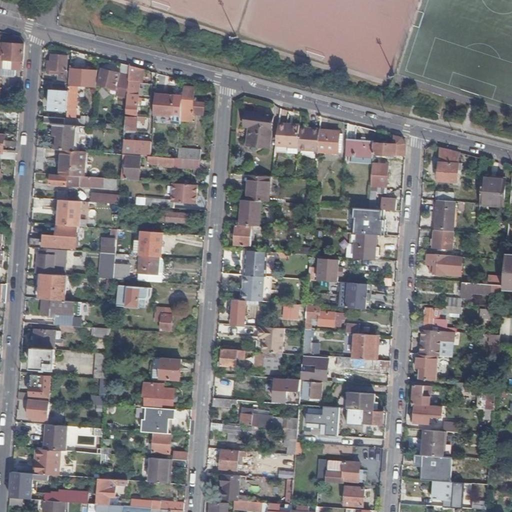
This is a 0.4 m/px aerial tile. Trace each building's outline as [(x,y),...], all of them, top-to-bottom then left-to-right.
[(13,71),(23,72),(25,46),(0,43),(0,55),(4,56),(4,61),(5,61),(14,62),(13,71)] [(70,78),(70,73),(66,73),(68,57),(53,56),(52,63),(49,62),(48,74),(60,76),(60,83),(53,82),(51,111),(68,112),(69,92),(70,78)] [(14,62),(5,61),(4,71),(13,71),(14,62)] [(128,104),(126,131),(137,132),(139,97),(143,97),(143,90),(140,90),(141,71),(130,68),(130,78),(129,82),(130,82),(129,104),(128,104)] [(129,82),(130,78),(112,73),(109,72),(103,71),(99,86),(120,92),(118,98),(128,100),(129,82)] [(79,79),(70,78),(69,92),(70,92),(68,119),(72,120),(72,122),(75,122),(79,79)] [(183,113),(182,113),(182,122),(188,122),(189,114),(192,114),(192,115),(195,115),(203,116),(203,117),(204,117),(205,105),(194,104),(195,89),(185,88),(183,113)] [(164,93),(156,92),(155,117),(175,118),(176,97),(168,96),(164,96),(164,93)] [(270,149),(274,117),(247,113),(246,127),(251,128),(248,145),(270,149)] [(45,125),(59,126),(65,127),(66,120),(45,118),(45,125)] [(279,125),(277,147),(299,149),(300,131),(300,129),(288,129),(288,126),(279,125)] [(54,150),(64,151),(75,152),(77,127),(65,127),(59,126),(58,138),(55,137),(54,150)] [(321,131),(321,130),(312,130),(312,132),(300,131),(299,149),(299,152),(319,153),(321,131)] [(321,131),(319,153),(339,154),(341,133),(321,131)] [(374,156),(406,159),(406,146),(404,141),(403,140),(394,137),(393,147),(375,145),(374,156)] [(374,159),(374,156),(375,145),(375,142),(348,140),(346,157),(374,159)] [(186,160),(201,162),(202,152),(187,150),(186,160)] [(459,165),(460,155),(441,150),(439,183),(458,184),(459,171),(459,165)] [(64,151),(62,176),(71,177),(85,178),(87,153),(75,152),(64,151)] [(186,160),(149,158),(149,164),(159,165),(159,167),(173,169),(174,168),(201,170),(201,162),(186,160)] [(123,170),(122,181),(129,181),(129,180),(139,181),(141,160),(130,159),(129,171),(123,170)] [(372,188),(383,189),(387,189),(389,168),(373,166),(372,188)] [(117,190),(118,181),(85,178),(71,177),(71,178),(51,176),(51,186),(117,190)] [(271,178),(250,177),(248,202),(262,203),(269,203),(271,178)] [(507,180),(483,179),(481,205),(481,206),(504,208),(507,180)] [(197,205),(199,186),(177,185),(176,204),(197,205)] [(382,212),(383,200),(383,189),(372,188),(370,211),(377,211),(382,212)] [(59,193),(59,201),(70,202),(70,197),(67,197),(67,193),(59,193)] [(437,202),(453,203),(454,195),(438,193),(437,202)] [(114,206),(120,206),(120,197),(93,196),(92,204),(96,204),(114,206)] [(147,208),(162,209),(163,201),(148,200),(147,208)] [(391,212),(397,213),(397,201),(383,200),(382,212),(391,212)] [(262,203),(248,202),(243,201),(241,226),(253,227),(260,227),(262,203)] [(435,232),(454,233),(456,203),(453,203),(437,202),(435,232)] [(94,222),(94,226),(111,227),(112,208),(114,208),(114,206),(96,204),(94,222)] [(378,236),(390,237),(391,212),(382,212),(377,211),(376,217),(374,217),(374,226),(380,226),(380,235),(378,236)] [(167,222),(168,214),(159,213),(158,222),(167,222)] [(190,215),(168,214),(167,222),(190,224),(190,215)] [(31,240),(30,249),(58,251),(58,248),(77,250),(78,228),(74,227),(59,226),(58,237),(50,237),(50,242),(45,241),(31,240)] [(371,236),(378,236),(380,235),(380,226),(374,226),(372,226),(371,236)] [(262,235),(263,228),(260,227),(253,227),(253,228),(237,227),(235,247),(254,248),(254,246),(252,245),(252,235),(262,235)] [(103,254),(117,255),(119,231),(113,230),(113,240),(104,239),(103,254)] [(141,257),(162,258),(163,234),(142,232),(141,257)] [(452,251),(454,233),(435,232),(434,250),(452,251)] [(355,260),(376,261),(378,236),(371,236),(359,235),(359,244),(356,244),(355,260)] [(265,278),(267,278),(269,253),(247,252),(246,277),(265,278)] [(101,279),(115,281),(115,279),(116,265),(117,255),(103,254),(101,279)] [(40,256),(38,275),(66,277),(67,258),(40,256)] [(461,277),(462,259),(429,256),(428,266),(432,266),(431,275),(461,277)] [(159,259),(141,258),(140,275),(158,277),(158,274),(163,274),(164,262),(162,259),(159,259)] [(320,282),(338,283),(339,262),(321,261),(320,282)] [(116,265),(115,279),(130,281),(131,266),(116,265)] [(42,288),(41,300),(66,302),(68,277),(66,277),(38,275),(38,283),(42,288)] [(265,283),(265,278),(246,277),(245,277),(243,301),(247,301),(263,303),(271,303),(272,284),(265,283)] [(505,287),(506,278),(490,277),(489,286),(505,287)] [(373,286),(342,284),(340,309),(371,311),(373,286)] [(472,295),(504,297),(505,288),(505,287),(489,286),(464,284),(464,292),(460,292),(459,297),(463,298),(463,299),(472,300),(472,295)] [(119,307),(140,309),(141,300),(147,300),(149,300),(151,299),(152,298),(153,296),(153,289),(120,287),(119,307)] [(82,317),(83,303),(66,302),(41,300),(26,299),(25,311),(33,311),(33,316),(52,318),(52,314),(53,311),(57,312),(57,315),(62,315),(61,327),(75,328),(76,316),(82,317)] [(446,300),(446,308),(462,309),(463,301),(446,300)] [(240,301),(235,301),(233,326),(245,327),(247,301),(243,301),(240,301)] [(308,306),(306,331),(313,332),(315,307),(308,306)] [(288,323),(296,323),(296,314),(297,309),(289,308),(288,323)] [(162,315),(174,316),(174,311),(158,309),(157,323),(162,323),(162,315)] [(427,310),(426,323),(426,331),(433,331),(434,321),(440,322),(441,311),(427,310)] [(493,321),(493,311),(483,310),(483,320),(493,321)] [(335,328),(336,314),(320,313),(319,327),(335,328)] [(296,314),(296,323),(304,324),(305,315),(296,314)] [(172,332),(174,316),(162,315),(162,323),(162,331),(172,332)] [(426,323),(414,323),(413,330),(423,331),(426,331),(426,323)] [(283,354),(285,330),(261,328),(261,339),(266,340),(265,353),(283,354)] [(111,338),(111,331),(95,329),(95,337),(111,338)] [(34,349),(56,351),(58,332),(36,330),(34,349)] [(455,344),(455,333),(426,331),(423,331),(421,356),(440,357),(441,357),(442,343),(454,344),(455,344)] [(354,360),(375,361),(377,336),(356,335),(354,360)] [(500,346),(501,337),(491,336),(490,346),(500,346)] [(345,337),(345,351),(352,352),(353,337),(345,337)] [(454,344),(442,343),(441,357),(453,358),(454,344)] [(55,370),(56,351),(34,349),(33,368),(55,370)] [(281,377),(283,354),(265,353),(223,350),(221,367),(237,369),(238,357),(245,358),(244,362),(251,363),(251,357),(258,358),(256,372),(264,373),(264,376),(281,377)] [(97,354),(95,379),(108,380),(109,355),(97,354)] [(421,356),(419,356),(418,370),(422,371),(421,381),(438,382),(440,357),(421,356)] [(302,381),(327,383),(328,359),(306,358),(305,366),(318,367),(317,377),(308,376),(305,366),(303,366),(302,381)] [(180,382),(182,360),(162,359),(160,380),(180,382)] [(374,372),(390,373),(391,363),(375,361),(354,360),(343,359),(343,368),(366,370),(366,368),(374,368),(374,372)] [(50,398),(52,378),(33,376),(32,397),(50,398)] [(291,391),(291,387),(288,387),(289,382),(277,381),(276,402),(287,403),(288,391),(291,391)] [(148,398),(147,408),(144,408),(174,410),(176,390),(165,390),(165,384),(147,383),(145,398),(148,398)] [(323,400),(324,384),(306,383),(305,399),(323,400)] [(497,386),(466,384),(466,391),(477,391),(477,389),(491,390),(490,394),(488,394),(488,397),(485,397),(485,399),(478,399),(478,410),(486,411),(495,411),(497,386)] [(432,388),(415,387),(413,405),(431,407),(432,388)] [(374,410),(375,395),(349,393),(348,409),(374,410)] [(213,399),(213,406),(231,408),(232,401),(213,399)] [(50,410),(51,404),(30,402),(29,418),(34,418),(34,421),(49,423),(50,414),(52,414),(52,411),(50,410)] [(307,431),(340,433),(341,407),(308,405),(307,431)] [(431,407),(413,405),(412,423),(430,424),(431,419),(444,420),(445,408),(431,407)] [(173,419),(174,410),(144,408),(144,419),(141,419),(140,432),(167,434),(168,419),(173,419)] [(364,412),(364,410),(349,409),(348,419),(363,421),(363,424),(382,425),(383,414),(364,412)] [(260,428),(268,428),(268,418),(253,417),(254,411),(243,410),(241,426),(253,427),(260,428)] [(495,411),(486,411),(486,421),(494,421),(495,411)] [(272,429),(298,431),(299,420),(273,418),(272,429)] [(46,450),(63,451),(67,452),(68,427),(48,426),(46,450)] [(247,436),(247,428),(224,426),(223,434),(228,435),(228,442),(238,443),(239,436),(247,436)] [(447,426),(447,433),(460,434),(460,426),(447,426)] [(259,438),(260,428),(253,427),(252,438),(259,438)] [(446,433),(426,431),(424,456),(444,458),(446,433)] [(167,434),(155,433),(154,447),(152,447),(152,450),(154,450),(154,453),(171,454),(172,435),(167,434)] [(38,465),(37,475),(58,476),(62,476),(63,451),(46,450),(42,450),(40,465),(38,465)] [(250,456),(250,454),(223,451),(222,470),(238,472),(239,457),(248,457),(248,456),(250,456)] [(174,452),(174,460),(189,461),(189,454),(174,452)] [(169,459),(152,458),(150,483),(168,484),(169,459)] [(491,461),(456,458),(455,467),(481,469),(481,466),(491,467),(491,461)] [(327,483),(345,484),(345,481),(359,482),(361,469),(361,464),(329,462),(327,483)] [(12,498),(24,499),(30,499),(41,500),(90,504),(91,493),(61,491),(60,493),(51,493),(50,494),(38,493),(38,480),(58,482),(58,476),(37,475),(35,474),(13,473),(12,498)] [(465,475),(464,484),(489,486),(490,473),(481,473),(481,477),(465,475)] [(243,477),(223,475),(222,486),(224,487),(223,500),(235,501),(241,502),(243,477)] [(91,493),(90,504),(98,504),(100,479),(91,479),(91,493)] [(100,479),(98,504),(126,507),(152,508),(185,511),(185,504),(142,501),(142,503),(127,502),(111,501),(111,497),(116,497),(117,489),(112,489),(112,485),(129,487),(129,482),(110,480),(100,479)] [(287,505),(293,505),(295,480),(289,480),(287,505)] [(455,483),(438,482),(437,483),(437,491),(434,490),(433,501),(445,501),(446,499),(453,500),(453,502),(455,483)] [(364,507),(365,489),(347,487),(346,506),(364,507)] [(12,498),(11,506),(23,507),(24,499),(12,498)] [(65,511),(67,503),(45,501),(45,511),(51,511),(65,511)] [(241,502),(235,501),(234,510),(260,511),(263,511),(264,503),(241,502)] [(487,511),(488,503),(473,502),(472,509),(487,511)] [(211,511),(228,511),(229,505),(212,503),(211,511)] [(290,511),(290,509),(287,508),(281,508),(281,505),(264,503),(263,511),(290,511)]
